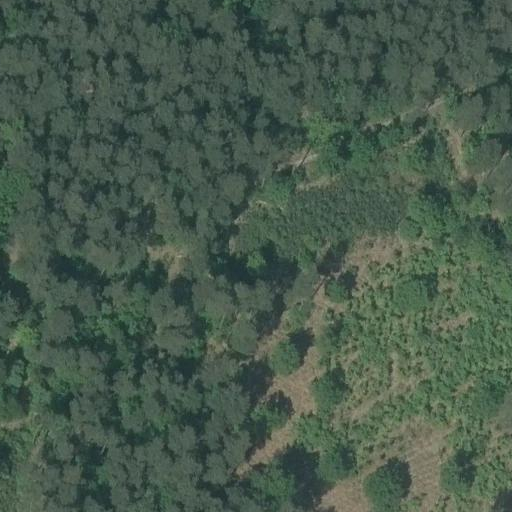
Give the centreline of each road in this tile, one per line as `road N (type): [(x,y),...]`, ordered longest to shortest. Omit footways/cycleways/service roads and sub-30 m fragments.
road 1 (track): [(0,275),(511,57)]
road 2 (track): [(26,263),(0,131)]
